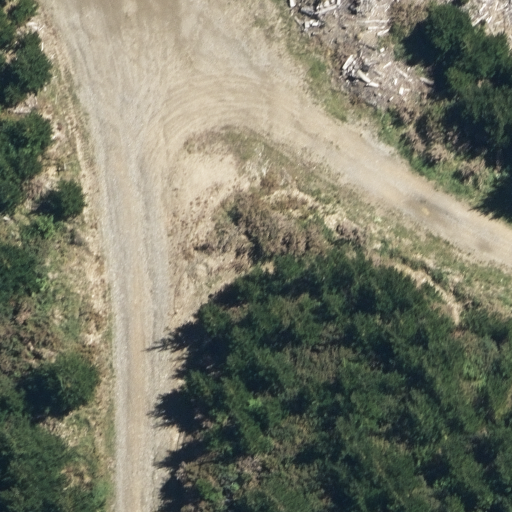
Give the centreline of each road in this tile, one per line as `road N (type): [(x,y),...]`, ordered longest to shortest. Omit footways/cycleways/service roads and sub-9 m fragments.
road 1 (track): [(112,0),(195,146),(170,511)]
road 2 (track): [(195,146),(511,248)]
